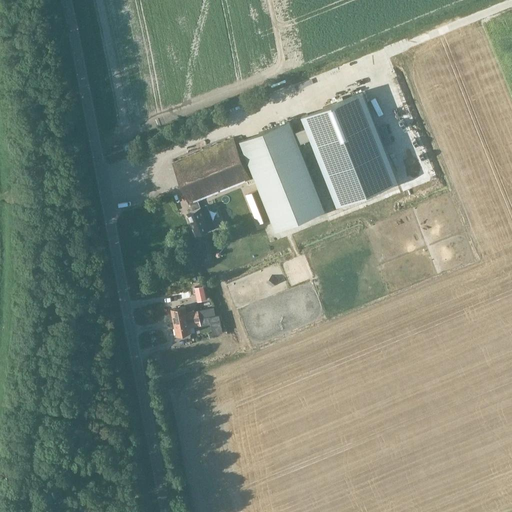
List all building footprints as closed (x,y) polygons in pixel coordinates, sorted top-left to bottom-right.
[(363,91),(304,115),(339,203),(399,179),(363,91)] [(288,120),(241,139),(246,150),(240,152),(244,164),(250,161),(277,229),(324,210),(288,120)] [(198,200),(251,179),(244,164),(240,152),(234,137),(172,161),(189,204),(192,210),(188,212),(196,233),(210,229),(201,207),(200,207),(198,200)] [(256,190),(246,194),(257,223),(268,219),(256,190)] [(203,286),(193,288),(196,301),(206,299),(203,286)] [(184,306),(170,309),(173,323),(200,317),(199,310),(185,313),(184,306)] [(200,317),(173,323),(176,336),(190,333),(189,328),(200,325),(200,324),(220,321),(218,314),(200,317)]
